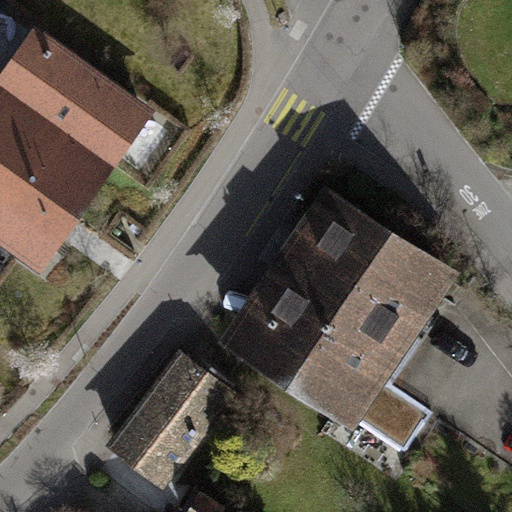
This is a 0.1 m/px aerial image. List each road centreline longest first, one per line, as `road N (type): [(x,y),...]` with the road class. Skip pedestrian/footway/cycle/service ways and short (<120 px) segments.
road 1 (residential): [(0,496),(78,412),(349,39)]
road 2 (residential): [(349,39),(365,72),(511,241)]
